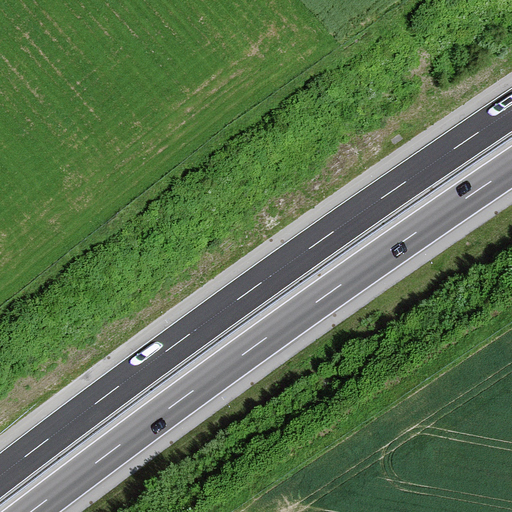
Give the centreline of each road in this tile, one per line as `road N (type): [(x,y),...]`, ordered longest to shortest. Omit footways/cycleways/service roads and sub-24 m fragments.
road 1 (motorway): [(511,109),(0,475)]
road 2 (motorway): [(30,511),(511,166)]
